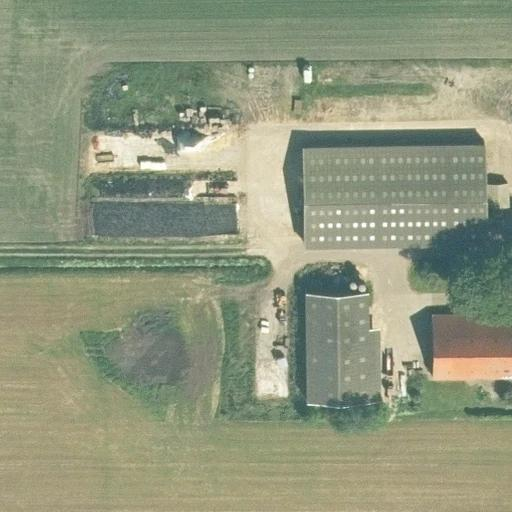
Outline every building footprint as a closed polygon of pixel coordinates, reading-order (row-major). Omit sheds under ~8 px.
[(204,78),(203,92),(211,93),(210,106),(218,107),(221,80),(204,78)] [(293,131),(478,130),(478,106),(293,107),(293,131)] [(303,241),(485,238),(484,137),(302,140),(303,241)] [(367,323),(367,285),(304,286),(306,396),(381,395),(379,322),(367,323)] [(511,310),(431,312),(432,376),(511,374),(511,310)]
